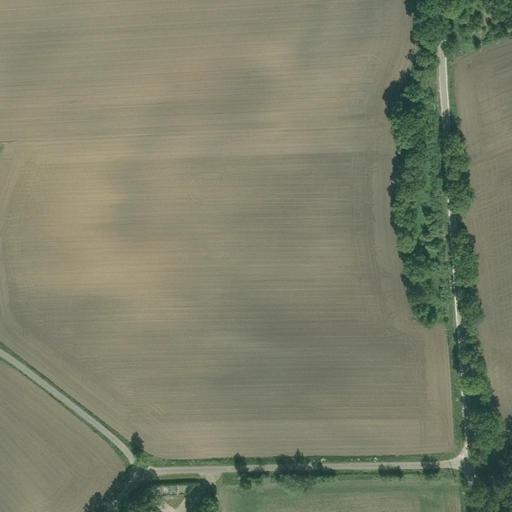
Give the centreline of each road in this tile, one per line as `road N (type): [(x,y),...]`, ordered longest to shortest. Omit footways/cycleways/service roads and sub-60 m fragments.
road 1 (residential): [(471,466),(443,104),(447,0)]
road 2 (residential): [(471,466),(140,471),(110,511)]
road 3 (track): [(140,471),(101,429),(0,353)]
